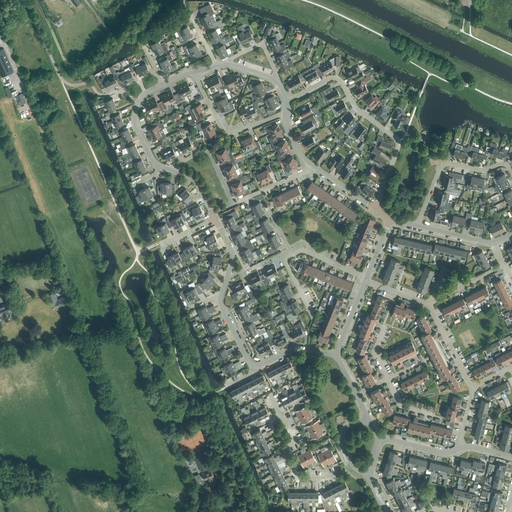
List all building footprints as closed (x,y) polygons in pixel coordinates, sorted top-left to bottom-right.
[(210,4),(199,9),(203,17),(201,18),(203,23),(211,19),(214,17),(212,13),(214,12),(210,4)] [(222,23),(220,20),(216,22),(214,17),(211,19),(203,23),(205,28),(212,25),(213,27),(222,23)] [(216,29),(220,27),(225,25),(224,22),(222,23),(213,27),(214,30),(208,33),(211,38),(218,34),(216,29)] [(181,23),(172,28),(174,32),(177,31),(179,36),(182,34),(182,35),(190,31),(187,26),(183,28),(181,23)] [(245,30),(243,24),(241,25),(248,41),(253,38),(251,33),(252,32),(250,28),(245,30)] [(248,41),(241,25),(238,27),(237,28),(238,30),(239,30),(240,32),(238,33),(243,43),(248,41)] [(185,39),(181,41),(182,44),(188,41),(186,39),(192,36),(190,31),(182,35),(185,39)] [(228,35),(225,37),(224,37),(222,32),(218,34),(211,38),(213,43),(219,40),(220,42),(226,40),(230,38),(228,35)] [(279,33),(276,34),(270,37),(271,40),(268,41),(271,46),(279,42),(278,40),(281,38),(279,33)] [(151,44),(153,49),(161,45),(159,40),(165,37),(164,34),(155,38),(157,41),(151,44)] [(227,46),(225,43),(227,42),(226,40),(220,42),(222,45),(216,48),(218,53),(226,49),(225,47),(227,46)] [(284,44),(280,45),(279,42),(271,46),(273,51),(276,50),(277,53),(286,49),(284,44)] [(161,45),(153,49),(156,54),(162,51),(163,54),(169,51),(167,48),(165,43),(161,45)] [(189,44),(183,47),(185,50),(187,49),(189,53),(191,52),(199,49),(196,44),(190,47),(189,44)] [(14,72),(4,48),(0,49),(0,74),(1,77),(14,72)] [(193,57),(190,59),(191,62),(197,59),(195,57),(201,53),(199,49),(191,52),(193,57)] [(228,54),(226,49),(218,53),(221,58),(227,55),(228,58),(234,55),(232,52),(228,54)] [(287,52),(286,49),(277,53),(278,56),(276,57),(278,62),(286,58),(290,57),(290,56),(291,56),(289,51),(288,52),(288,51),(287,52)] [(173,59),(171,56),(170,53),(164,56),(166,59),(160,62),(162,67),(170,63),(169,60),(173,59)] [(336,57),(334,57),(330,60),(330,61),(325,64),(330,71),(335,69),(333,66),(336,65),(336,66),(340,66),(340,56),(336,56),(336,57)] [(146,65),(149,63),(146,57),(143,58),(145,63),(141,65),(144,73),(149,71),(146,65)] [(291,60),(288,61),(286,58),(278,62),(280,68),(283,66),(284,69),(294,65),(291,60)] [(144,73),(141,65),(136,68),(133,63),(131,64),(131,65),(134,71),(136,70),(140,76),(144,73)] [(170,63),(162,67),(165,72),(171,69),(172,71),(178,69),(176,66),(175,64),(171,66),(170,63)] [(330,71),(325,64),(320,66),(318,63),(316,64),(321,73),(323,72),(325,74),(330,71)] [(321,73),(316,64),(313,66),(313,67),(308,69),(310,72),(314,80),(319,77),(318,75),(321,73)] [(134,78),(131,72),(134,71),(131,65),(128,67),(124,69),(126,73),(125,73),(129,81),(134,78)] [(364,76),(361,72),(358,73),(355,68),(346,73),(349,80),(357,76),(358,79),(364,76)] [(309,83),(314,80),(310,72),(308,69),(301,74),(304,80),(305,82),(308,80),(309,83)] [(129,81),(125,73),(124,70),(119,73),(119,72),(118,72),(117,70),(115,71),(116,73),(118,77),(119,79),(121,77),(124,83),(129,81)] [(115,78),(118,77),(116,73),(115,71),(113,72),(112,72),(114,76),(110,79),(113,87),(118,84),(115,78)] [(235,74),(230,76),(235,85),(237,84),(238,86),(241,85),(244,86),(246,79),(242,77),(238,79),(235,74)] [(301,81),(304,80),(301,74),(298,75),(298,76),(293,79),(298,87),(303,84),(301,81)] [(217,76),(212,78),(217,87),(219,86),(220,89),(223,87),(223,88),(226,87),(225,84),(222,79),(220,80),(217,76)] [(235,85),(230,76),(225,78),(227,83),(225,84),(226,87),(228,91),(233,89),(232,86),(235,85)] [(99,79),(97,80),(101,88),(104,86),(107,86),(108,89),(113,87),(110,79),(105,81),(103,77),(99,79)] [(217,87),(212,78),(207,81),(213,92),(215,91),(214,89),(217,87)] [(298,87),(293,79),(288,82),(288,81),(285,82),(288,88),(291,87),(292,89),(298,87)] [(368,92),(364,84),(364,85),(361,80),(355,83),(358,88),(354,90),(358,97),(368,92)] [(253,89),(255,92),(264,87),(261,82),(257,84),(255,82),(248,85),(251,90),(253,89)] [(195,86),(190,88),(187,83),(182,85),(187,94),(190,93),(190,94),(193,95),(197,92),(195,86)] [(187,94),(182,85),(177,88),(180,92),(177,94),(181,102),(185,99),(185,98),(184,96),(187,94)] [(333,91),(331,86),(324,90),(327,95),(328,95),(331,101),(339,96),(336,90),(333,91)] [(266,92),(264,87),(255,92),(256,94),(253,95),(256,100),(260,99),(262,98),(260,95),(266,92)] [(181,102),(177,94),(174,95),(171,91),(166,93),(171,102),(174,101),(175,103),(176,104),(181,102)] [(171,102),(166,93),(161,96),(164,100),(161,102),(165,110),(168,108),(166,105),(171,102)] [(26,103),(22,94),(16,96),(20,105),(26,103)] [(228,102),(226,100),(230,98),(229,96),(228,96),(226,94),(219,97),(221,100),(216,102),(219,107),(228,102)] [(268,95),(262,98),(260,99),(261,101),(262,101),(262,102),(263,103),(264,103),(265,103),(266,102),(267,105),(276,100),(274,95),(269,97),(268,95)] [(368,106),(372,110),(380,101),(376,96),(374,98),(372,95),(370,96),(370,97),(369,97),(368,98),(368,99),(366,102),(366,101),(368,103),(368,104),(369,105),(368,106)] [(98,101),(100,104),(101,106),(106,104),(107,107),(115,103),(113,98),(106,101),(105,98),(98,101)] [(165,110),(161,102),(157,103),(155,99),(150,101),(155,111),(158,110),(159,111),(161,110),(161,111),(165,110)] [(278,105),(276,100),(267,105),(268,107),(266,109),(268,114),(274,111),(272,108),(278,105)] [(155,111),(150,101),(145,104),(148,110),(145,112),(149,118),(152,117),(150,113),(155,111)] [(254,106),(249,108),(253,117),(258,115),(256,110),(258,109),(255,101),(252,103),(254,106)] [(229,105),(228,102),(219,107),(221,112),(226,109),(227,112),(235,108),(233,103),(229,105)] [(347,108),(344,102),(337,105),(336,102),(330,105),(332,109),(335,107),(339,113),(347,108)] [(117,108),(115,103),(107,107),(109,111),(105,113),(106,116),(110,114),(112,114),(111,111),(117,108)] [(203,108),(201,103),(195,106),(194,103),(185,107),(187,110),(189,109),(191,114),(203,108)] [(385,106),(381,103),(375,110),(378,112),(376,114),(386,122),(386,121),(385,120),(388,116),(384,113),(386,110),(383,108),(385,106)] [(253,117),(249,108),(247,105),(240,109),(243,116),(246,115),(248,119),(253,117)] [(311,109),(309,105),(305,107),(305,106),(302,108),(302,109),(298,111),(302,117),(312,112),(313,115),(320,111),(317,106),(311,109)] [(206,113),(203,108),(191,114),(193,119),(188,121),(190,125),(191,124),(200,120),(198,117),(206,113)] [(404,123),(407,118),(400,115),(402,112),(396,109),(393,116),(396,118),(393,125),(401,128),(403,123),(404,123)] [(108,125),(114,122),(122,118),(120,113),(112,117),(110,114),(106,116),(105,117),(106,120),(112,118),(113,120),(107,123),(108,125)] [(358,120),(352,114),(345,121),(349,125),(344,131),(347,134),(356,123),(354,121),(356,119),(358,120)] [(319,126),(313,115),(307,119),(309,122),(301,126),(305,133),(319,126)] [(124,124),(122,118),(114,122),(116,127),(112,129),(113,132),(114,131),(119,129),(118,126),(124,124)] [(340,127),(344,122),(341,119),(336,124),(340,127)] [(154,127),(148,130),(150,135),(159,130),(162,129),(165,128),(162,122),(160,123),(159,121),(152,124),(154,127)] [(211,123),(205,126),(203,121),(196,125),(200,131),(199,132),(200,135),(203,133),(213,128),(211,123)] [(280,129),(278,124),(272,127),(271,124),(263,127),(264,129),(261,131),(262,133),(266,132),(269,131),(271,133),(280,129)] [(367,129),(361,125),(357,131),(354,129),(349,135),(355,139),(357,136),(360,139),(367,129)] [(113,132),(110,133),(111,136),(115,134),(120,132),(122,137),(130,133),(128,128),(122,131),(121,128),(119,129),(114,131),(113,132)] [(210,136),(216,133),(213,128),(203,133),(204,136),(203,138),(205,142),(212,139),(210,136)] [(159,130),(150,135),(153,140),(159,137),(160,140),(167,137),(164,132),(162,129),(159,130)] [(276,137),(282,134),(282,133),(282,132),(281,130),(280,130),(280,129),(271,133),(272,136),(269,138),(271,143),(277,140),(276,137)] [(133,138),(130,133),(122,137),(119,138),(122,143),(119,144),(121,147),(128,144),(126,141),(133,138)] [(190,142),(193,140),(190,135),(187,136),(189,139),(184,142),(188,151),(194,148),(190,142)] [(251,136),(250,136),(248,137),(247,138),(253,151),(256,150),(261,147),(258,141),(255,142),(252,136),(251,136)] [(313,139),(316,138),(315,136),(312,137),(304,142),(307,147),(312,145),(312,146),(316,144),(313,139)] [(389,150),(391,144),(382,141),(383,138),(378,136),(376,142),(381,144),(380,147),(389,150)] [(251,147),(247,138),(246,139),(245,138),(243,139),(243,140),(242,141),(245,147),(242,148),(245,155),(253,151),(251,147)] [(188,151),(184,142),(181,143),(179,140),(174,143),(177,148),(180,147),(183,153),(188,151)] [(288,146),(285,140),(279,143),(277,140),(271,143),(273,148),(275,148),(276,151),(278,150),(288,146)] [(174,150),(176,149),(173,143),(171,145),(172,148),(167,150),(172,159),(177,157),(174,150)] [(222,150),(216,153),(218,158),(228,154),(232,152),(228,143),(221,147),(222,150)] [(458,157),(461,149),(455,148),(456,145),(452,143),(450,150),(454,151),(453,155),(458,157)] [(496,156),(499,149),(493,147),(495,144),(491,143),(489,150),(492,151),(491,154),(496,156)] [(128,144),(121,147),(122,149),(124,149),(126,154),(129,152),(137,149),(135,144),(129,146),(128,144)] [(468,156),(469,154),(471,146),(468,145),(467,148),(462,146),(461,149),(458,157),(464,159),(465,155),(468,156)] [(283,154),(290,151),(288,146),(278,150),(280,153),(276,155),(278,160),(285,157),(283,154)] [(476,160),(479,152),(480,150),(480,149),(474,147),(471,146),(469,154),(472,155),(471,158),(476,160)] [(375,155),(372,160),(370,158),(369,159),(368,158),(367,160),(372,164),(374,161),(381,166),(385,159),(379,154),(381,152),(374,147),(371,152),(375,155)] [(327,157),(331,152),(328,150),(326,152),(321,148),(315,157),(320,161),(324,155),(327,157)] [(506,156),(508,149),(503,148),(502,150),(499,149),(496,156),(502,158),(503,155),(506,156)] [(139,154),(137,149),(129,152),(126,154),(128,158),(124,160),(125,163),(127,162),(134,159),(133,156),(139,154)] [(489,150),(486,149),(485,152),(480,150),(479,152),(476,160),(482,161),(483,159),(486,160),(489,150)] [(172,159),(167,150),(162,153),(166,162),(172,159)] [(353,160),(351,159),(355,153),(352,151),(344,163),(347,166),(349,167),(353,160)] [(230,158),(228,154),(218,158),(221,163),(227,160),(229,163),(235,160),(234,157),(230,158)] [(336,160),(332,157),(329,160),(330,161),(327,165),(332,169),(336,163),(339,165),(344,158),(339,155),(336,160)] [(295,162),(293,157),(286,160),(285,157),(278,160),(280,163),(284,161),(286,166),(295,162)] [(136,162),(134,159),(127,162),(129,165),(134,163),(136,168),(144,164),(142,159),(136,162)] [(239,168),(237,163),(235,160),(229,163),(230,166),(224,169),(226,174),(238,168),(239,168)] [(297,167),(295,162),(286,166),(283,168),(284,171),(286,176),(292,173),(291,170),(297,167)] [(146,169),(144,164),(136,168),(138,172),(133,175),(134,178),(141,175),(140,172),(146,169)] [(269,172),(272,171),(269,164),(266,166),(267,169),(262,172),(267,181),(272,179),(269,172)] [(346,179),(350,174),(352,176),(355,169),(350,166),(350,167),(349,167),(347,166),(341,175),(346,179)] [(379,170),(373,166),(370,170),(371,171),(368,176),(375,182),(379,176),(376,174),(379,170)] [(243,176),(241,173),(238,168),(226,174),(228,179),(235,176),(236,179),(243,176)] [(267,181),(262,172),(257,174),(256,170),(252,172),(255,178),(258,177),(261,183),(267,181)] [(455,183),(456,178),(461,179),(462,175),(454,173),(453,177),(445,175),(443,181),(455,183)] [(496,177),(499,183),(507,179),(504,173),(500,175),(498,173),(493,176),(494,178),(496,177)] [(245,175),(243,176),(236,179),(238,182),(231,185),(233,190),(243,186),(241,183),(247,179),(245,175)] [(475,190),(476,186),(478,178),(472,176),(471,180),(468,180),(466,188),(469,189),(475,190)] [(484,190),(485,185),(483,184),(484,179),(478,178),(476,186),(479,187),(478,191),(484,192),(484,190)] [(310,192),(319,180),(317,179),(314,183),(312,181),(307,189),(310,192)] [(361,190),(370,196),(374,190),(369,186),(371,183),(365,179),(363,182),(366,184),(364,186),(362,186),(361,188),(362,189),(361,190)] [(510,184),(507,179),(499,183),(495,185),(496,186),(495,187),(498,193),(501,192),(506,189),(505,187),(510,184)] [(314,194),(320,186),(318,185),(320,182),(319,180),(310,192),(314,194)] [(454,188),(455,183),(443,181),(442,186),(452,188),(451,191),(455,192),(459,193),(460,190),(454,188)] [(172,182),(166,183),(166,191),(170,191),(170,193),(175,193),(175,185),(172,185),(172,182)] [(167,195),(166,191),(166,183),(160,183),(161,186),(158,186),(158,194),(162,193),(162,195),(166,194),(166,195),(167,195)] [(302,194),(298,186),(296,187),(294,183),(292,184),(297,196),(302,194)] [(297,196),(292,184),(290,185),(291,189),(289,190),(293,198),(297,196)] [(318,197),(326,186),(324,184),(322,188),(320,186),(314,194),(318,197)] [(144,189),(148,197),(149,200),(150,199),(153,197),(153,196),(156,194),(153,188),(150,189),(149,186),(144,189)] [(250,189),(244,189),(243,186),(233,190),(234,191),(233,192),(234,194),(235,194),(236,196),(242,193),(244,196),(252,192),(250,189)] [(322,200),(327,192),(325,190),(328,187),(326,186),(318,197),(322,200)] [(293,198),(289,190),(287,191),(285,187),(283,188),(289,200),(293,198)] [(184,198),(190,193),(186,188),(184,190),(182,188),(176,194),(180,197),(181,196),(184,198)] [(289,200),(283,188),(281,189),(283,193),(281,194),(283,198),(285,202),(289,200)] [(140,194),(138,195),(141,202),(145,200),(146,201),(149,200),(148,197),(144,189),(139,191),(140,194)] [(511,189),(508,192),(506,189),(501,192),(502,195),(504,193),(507,199),(511,196),(511,189)] [(325,202),(334,191),(332,190),(329,193),(327,192),(322,200),(325,202)] [(448,199),(450,194),(454,195),(455,192),(451,191),(447,190),(447,193),(438,191),(437,197),(448,199)] [(329,205),(335,197),(333,196),(335,192),(334,191),(325,202),(329,205)] [(190,193),(184,198),(181,201),(184,203),(185,203),(188,206),(194,201),(192,199),(194,197),(190,193)] [(270,204),(283,198),(281,194),(279,195),(278,193),(275,195),(275,196),(272,197),(273,200),(269,202),(270,204)] [(333,208),(341,196),(339,195),(337,199),(335,197),(329,205),(333,208)] [(337,210),(342,202),(340,201),(343,197),(341,196),(333,208),(337,210)] [(447,204),(448,199),(437,197),(436,202),(444,204),(444,207),(443,207),(449,208),(450,208),(451,204),(447,204)] [(285,202),(283,198),(270,204),(271,206),(275,204),(276,206),(279,205),(280,206),(283,204),(283,203),(285,202)] [(340,213),(349,201),(347,200),(344,204),(342,202),(337,210),(340,213)] [(344,216),(350,208),(348,206),(350,203),(349,201),(340,213),(344,216)] [(251,206),(254,212),(262,207),(260,202),(251,206)] [(202,210),(200,205),(198,206),(196,204),(189,207),(191,212),(193,211),(194,214),(202,210)] [(348,218),(356,207),(354,205),(352,209),(350,208),(344,216),(348,218)] [(448,211),(449,208),(443,207),(444,207),(440,206),(440,209),(432,207),(430,213),(439,215),(440,212),(443,213),(444,210),(448,211)] [(259,215),(265,212),(262,207),(254,212),(255,214),(252,215),(253,218),(255,221),(260,218),(259,215)] [(355,212),(358,208),(356,207),(348,218),(352,221),(357,213),(355,212)] [(202,217),(205,215),(202,210),(194,214),(195,214),(191,216),(192,216),(193,219),(195,219),(197,223),(204,219),(202,217)] [(238,216),(237,214),(236,211),(234,212),(233,211),(229,214),(230,217),(224,220),(227,225),(236,221),(235,219),(238,217),(238,216)] [(186,219),(183,212),(178,214),(179,216),(176,218),(180,225),(185,223),(184,220),(186,219)] [(457,225),(459,217),(454,215),(454,213),(451,212),(450,218),(453,219),(451,224),(457,225)] [(467,222),(470,213),(467,213),(466,218),(459,217),(457,225),(464,227),(465,222),(467,222)] [(475,229),(477,221),(471,219),(472,214),(470,213),(467,222),(470,223),(469,228),(475,229)] [(169,216),(166,217),(167,220),(171,227),(174,225),(175,228),(180,225),(176,218),(173,219),(172,218),(170,218),(169,216)] [(375,222),(376,220),(367,216),(365,221),(378,226),(379,224),(375,222)] [(268,218),(262,221),(260,218),(255,221),(258,227),(260,225),(262,228),(270,223),(268,218)] [(502,225),(505,224),(502,218),(499,220),(500,222),(495,224),(499,232),(505,230),(502,225)] [(487,220),(484,220),(481,219),(480,221),(477,221),(475,229),(481,231),(482,226),(485,226),(487,220)] [(162,220),(159,222),(161,225),(165,233),(170,230),(168,228),(171,227),(167,220),(163,222),(162,220)] [(244,222),(238,225),(236,221),(227,225),(230,230),(236,227),(237,230),(244,227),(247,225),(247,224),(245,225),(244,222)] [(267,231),(273,228),(270,223),(262,228),(264,233),(260,235),(262,237),(268,234),(267,231)] [(499,232),(495,224),(489,227),(488,225),(486,226),(489,232),(491,231),(493,235),(499,232)] [(165,233),(161,225),(157,227),(157,225),(152,227),(153,229),(156,228),(160,235),(165,233)] [(371,231),(372,228),(363,225),(362,229),(374,234),(375,232),(371,231)] [(244,237),(241,231),(245,230),(244,227),(237,230),(238,233),(232,236),(235,241),(244,237)] [(395,236),(393,244),(398,245),(400,238),(402,231),(399,230),(398,237),(395,236)] [(210,233),(201,237),(203,241),(207,239),(209,243),(217,239),(214,234),(212,235),(210,233)] [(368,239),(369,237),(360,233),(358,238),(371,243),(372,241),(368,239)] [(276,234),(270,237),(268,234),(262,237),(264,243),(266,242),(269,241),(270,244),(278,239),(276,234)] [(250,240),(249,240),(248,240),(248,239),(247,239),(246,239),(245,239),(244,237),(235,241),(238,246),(242,244),(244,247),(252,243),(250,240)] [(209,243),(206,244),(208,250),(210,249),(211,251),(218,248),(217,245),(219,244),(217,239),(209,243)] [(275,247),(281,244),(278,239),(270,244),(271,246),(268,247),(269,249),(268,250),(270,254),(277,251),(275,247)] [(364,248),(365,246),(356,242),(355,246),(368,251),(368,249),(364,248)] [(254,248),(253,246),(252,243),(244,247),(245,249),(240,252),(243,257),(252,253),(251,250),(253,249),(254,248)] [(201,252),(197,246),(194,247),(193,244),(188,247),(192,255),(194,258),(197,256),(197,255),(201,252)] [(192,255),(188,247),(183,249),(184,252),(182,253),(184,258),(185,260),(186,262),(190,260),(189,256),(192,255)] [(352,265),(357,252),(353,250),(352,253),(351,252),(349,256),(351,256),(349,259),(352,260),(350,264),(352,265)] [(475,254),(477,259),(485,255),(482,250),(475,254)] [(184,258),(182,253),(179,255),(178,252),(173,255),(177,262),(180,261),(181,262),(185,260),(184,258)] [(213,258),(213,261),(221,262),(222,257),(221,257),(220,252),(214,253),(212,253),(211,258),(213,258)] [(361,256),(362,254),(357,252),(352,265),(354,266),(356,262),(358,263),(359,260),(361,261),(362,257),(361,256)] [(254,258),(252,253),(243,257),(246,262),(254,258)] [(177,262),(173,255),(168,257),(169,260),(167,261),(170,268),(175,266),(174,264),(177,262)] [(487,260),(485,255),(477,259),(480,264),(487,260)] [(398,267),(400,261),(391,258),(389,264),(398,267)] [(490,265),(487,260),(480,264),(482,269),(490,265)] [(221,268),(221,262),(213,261),(209,261),(209,265),(210,265),(210,270),(212,270),(218,272),(217,272),(218,268),(221,268)] [(308,269),(310,265),(307,264),(308,263),(304,261),(304,263),(301,261),(300,264),(296,262),(295,264),(308,269)] [(310,275),(315,263),(313,262),(312,266),(310,265),(308,269),(306,274),(310,275)] [(308,269),(295,264),(294,266),(298,268),(297,270),(300,271),(299,273),(303,274),(304,273),(306,274),(308,269)] [(396,273),(398,267),(389,264),(387,269),(396,273)] [(274,265),(269,268),(273,276),(279,274),(280,278),(284,276),(281,269),(277,271),(274,265)] [(319,279),(324,266),(322,265),(320,269),(318,268),(315,277),(319,279)] [(432,276),(434,270),(425,266),(423,272),(432,276)] [(273,276),(269,268),(264,270),(267,276),(264,278),(267,284),(270,283),(270,282),(272,281),(270,278),(273,276)] [(327,282),(333,269),(330,269),(329,273),(327,272),(323,281),(327,282)] [(393,278),(396,273),(387,269),(384,275),(393,278)] [(206,274),(203,277),(205,279),(211,285),(215,280),(213,279),(215,276),(209,271),(207,274),(206,274)] [(336,286),(341,273),(339,272),(337,276),(335,275),(332,284),(336,286)] [(430,281),(432,276),(423,272),(421,278),(430,281)] [(267,284),(264,278),(261,279),(258,273),(253,276),(258,284),(263,282),(265,286),(267,284)] [(344,289),(350,276),(347,275),(346,280),(344,279),(340,288),(344,289)] [(391,284),(393,278),(384,275),(382,281),(391,284)] [(258,284),(253,276),(248,278),(252,287),(258,284)] [(427,287),(430,281),(421,278),(418,283),(427,287)] [(211,285),(205,279),(203,282),(201,280),(198,284),(204,289),(206,287),(208,289),(211,285)] [(504,284),(501,279),(494,283),(494,281),(490,283),(492,286),(495,285),(496,287),(496,288),(504,284)] [(247,290),(242,281),(237,284),(242,292),(247,290)] [(188,287),(194,298),(199,295),(197,293),(202,290),(198,286),(197,286),(197,285),(195,285),(193,282),(188,284),(190,287),(188,287)] [(425,293),(427,287),(418,283),(416,289),(425,293)] [(242,292),(237,284),(232,286),(235,293),(231,295),(234,301),(238,299),(237,295),(242,292)] [(280,295),(291,289),(288,284),(278,289),(280,295)] [(506,289),(504,284),(496,288),(496,287),(493,289),(494,291),(497,290),(498,293),(499,293),(506,289)] [(486,286),(480,289),(484,296),(485,296),(487,295),(489,298),(489,297),(490,299),(493,298),(492,296),(490,293),(489,293),(486,286)] [(194,298),(188,287),(181,291),(180,292),(180,293),(180,294),(182,298),(183,298),(183,299),(184,299),(185,298),(187,297),(189,300),(194,298)] [(293,295),(291,289),(280,295),(283,300),(281,301),(282,304),(289,300),(287,298),(293,295)] [(484,296),(480,289),(475,292),(479,299),(480,299),(481,301),(486,299),(485,296),(484,296)] [(509,295),(506,289),(499,293),(498,293),(496,294),(497,296),(500,295),(501,298),(509,295)] [(70,303),(67,295),(57,299),(55,292),(48,295),(51,302),(53,301),(55,305),(58,304),(59,307),(70,303)] [(479,299),(475,292),(470,294),(474,302),(474,301),(476,304),(481,301),(480,299),(479,299)] [(474,302),(470,294),(465,297),(469,304),(472,303),(473,305),(476,304),(474,301),(474,302)] [(332,295),(330,300),(333,301),(346,306),(346,304),(342,302),(343,300),(332,295)] [(384,301),(386,298),(378,295),(376,300),(384,303),(384,304),(387,305),(390,306),(391,304),(384,301)] [(511,300),(509,295),(501,298),(498,299),(499,302),(502,300),(504,303),(511,300)] [(466,305),(463,298),(457,301),(461,308),(462,311),(464,310),(463,307),(466,305)] [(17,307),(15,300),(14,300),(15,302),(9,304),(9,303),(3,305),(4,306),(0,306),(0,315),(4,314),(7,321),(12,319),(9,312),(12,311),(12,309),(17,307)] [(290,310),(299,305),(296,300),(290,303),(289,300),(282,304),(284,307),(287,305),(290,310)] [(382,308),(384,304),(384,303),(376,300),(374,305),(382,308)] [(511,305),(511,301),(511,300),(504,303),(501,304),(502,307),(505,305),(506,309),(509,308),(509,307),(511,305)] [(461,308),(457,301),(452,303),(456,311),(455,311),(457,314),(459,312),(458,310),(461,308)] [(456,311),(452,303),(447,306),(451,313),(450,313),(452,316),(454,315),(453,312),(455,311),(456,311)] [(200,315),(215,307),(214,305),(207,308),(206,306),(197,310),(200,315)] [(297,313),(301,310),(299,305),(290,310),(292,313),(287,315),(289,320),(298,316),(297,313)] [(339,311),(340,308),(331,305),(329,309),(342,314),(343,312),(339,311)] [(380,313),(382,308),(374,305),(372,310),(380,313)] [(406,309),(396,305),(392,315),(402,319),(404,314),(406,309)] [(236,310),(239,315),(248,311),(245,306),(236,310)] [(451,313),(447,306),(442,308),(445,315),(444,316),(446,319),(449,318),(448,315),(450,313),(451,313)] [(210,313),(216,310),(215,307),(200,315),(202,320),(211,316),(210,313)] [(408,316),(412,309),(406,307),(406,309),(404,314),(408,316)] [(414,319),(417,311),(412,309),(408,316),(414,319)] [(249,320),(259,315),(257,313),(253,315),(251,310),(248,311),(239,315),(242,321),(247,318),(249,320)] [(377,319),(380,313),(372,310),(370,315),(376,318),(377,319)] [(335,319),(336,317),(327,313),(326,318),(339,323),(340,321),(335,319)] [(368,338),(376,318),(370,315),(366,314),(357,334),(362,336),(362,335),(368,338)] [(256,327),(253,322),(260,318),(259,315),(249,320),(250,323),(244,326),(247,331),(256,327)] [(417,319),(419,324),(426,320),(424,315),(417,319)] [(207,329),(222,321),(220,319),(214,322),(213,320),(204,324),(207,329)] [(429,325),(426,320),(419,324),(422,329),(429,325)] [(217,327),(223,324),(222,321),(207,329),(209,334),(218,329),(217,327)] [(300,338),(305,335),(303,331),(302,329),(305,328),(301,321),(293,325),(295,329),(300,338)] [(332,328),(333,326),(324,322),(322,326),(335,331),(336,329),(332,328)] [(431,330),(429,325),(422,329),(424,334),(429,331),(430,331),(431,330)] [(259,336),(266,332),(264,327),(260,329),(259,328),(257,329),(256,327),(247,331),(250,337),(257,333),(259,336)] [(281,335),(279,336),(283,345),(288,342),(285,336),(288,335),(285,329),(282,330),(283,332),(280,333),(281,335)] [(300,338),(295,329),(290,332),(294,341),(300,338)] [(320,345),(325,332),(321,331),(320,333),(318,332),(317,336),(318,337),(317,339),(319,340),(318,344),(320,345)] [(424,334),(420,336),(429,355),(431,355),(432,357),(433,359),(441,354),(440,352),(430,331),(429,331),(424,334)] [(328,336),(329,334),(325,332),(320,345),(322,346),(324,342),(326,343),(327,340),(328,341),(330,337),(328,336)] [(212,343),(227,336),(226,333),(219,336),(218,334),(211,337),(210,335),(207,337),(208,340),(210,339),(212,343)] [(370,338),(368,338),(362,335),(362,336),(360,340),(367,343),(370,338)] [(213,349),(214,351),(217,349),(216,347),(223,344),(222,342),(228,338),(227,336),(212,343),(214,348),(213,349)] [(267,353),(263,344),(261,346),(259,343),(262,341),(260,339),(258,336),(255,337),(257,340),(256,340),(258,343),(257,345),(258,347),(255,349),(256,351),(259,350),(262,356),(267,353)] [(272,343),(270,339),(269,336),(265,338),(265,342),(265,343),(263,344),(267,353),(273,350),(270,345),(272,343)] [(283,345),(279,336),(274,339),(278,348),(283,345)] [(365,348),(367,343),(360,340),(358,345),(365,348)] [(393,363),(416,351),(411,341),(388,353),(391,358),(392,361),(393,363)] [(363,354),(365,348),(358,345),(356,351),(363,354)] [(217,353),(219,357),(234,350),(233,347),(226,350),(225,348),(218,351),(217,349),(214,351),(215,354),(217,353)] [(229,355),(235,352),(234,350),(219,357),(221,362),(230,358),(229,355)] [(506,353),(506,352),(505,350),(503,351),(504,354),(501,355),(504,363),(510,360),(506,353)] [(501,355),(500,352),(498,353),(499,356),(495,358),(499,365),(504,363),(501,355)] [(451,374),(441,354),(433,359),(432,360),(441,379),(446,377),(451,374)] [(358,359),(360,364),(367,360),(365,355),(358,359)] [(488,362),(492,369),(497,366),(493,359),(490,361),(488,358),(486,359),(487,362),(488,362)] [(370,365),(367,360),(360,364),(363,369),(370,365)] [(226,371),(241,363),(240,361),(233,364),(232,362),(223,366),(226,371)] [(290,361),(284,364),(291,377),(293,376),(291,371),(294,370),(290,361)] [(487,362),(485,363),(483,361),(481,362),(482,365),(483,364),(487,372),(492,369),(488,362),(487,362)] [(236,369),(242,366),(241,363),(226,371),(228,376),(237,371),(236,369)] [(482,365),(480,366),(478,363),(476,364),(477,367),(478,367),(481,374),(487,372),(483,364),(482,365)] [(291,377),(284,364),(279,367),(283,375),(286,373),(289,378),(291,377)] [(372,370),(370,365),(363,369),(365,373),(365,374),(370,371),(371,371),(372,370)] [(478,367),(477,367),(474,369),(473,366),(470,367),(472,371),(473,370),(476,377),(481,374),(478,367)] [(283,375),(279,367),(274,370),(280,382),(282,381),(280,377),(283,375)] [(280,382),(274,370),(268,372),(272,381),(276,379),(278,383),(280,382)] [(425,370),(420,373),(424,380),(429,378),(425,370)] [(375,381),(371,371),(370,371),(365,374),(365,373),(361,376),(366,386),(375,381)] [(424,380),(420,373),(415,375),(419,383),(424,380)] [(453,373),(451,374),(446,377),(448,382),(455,378),(453,373)] [(263,375),(257,378),(264,391),(264,390),(266,389),(264,385),(267,383),(263,375)] [(419,383),(415,375),(410,378),(414,385),(419,383)] [(264,391),(257,378),(252,381),(256,389),(259,387),(262,392),(264,391)] [(414,385),(410,378),(406,380),(409,387),(414,385)] [(458,383),(455,378),(448,382),(450,387),(458,383)] [(409,387),(406,380),(401,383),(404,390),(409,387)] [(256,389),(252,381),(247,383),(253,396),(255,395),(253,390),(256,389)] [(506,382),(501,384),(505,391),(510,389),(506,382)] [(253,396),(247,383),(241,386),(245,394),(249,393),(251,397),(253,396)] [(460,388),(458,383),(450,387),(453,392),(460,388)] [(295,385),(301,397),(307,395),(303,386),(301,384),(298,385),(297,384),(295,385)] [(505,391),(501,384),(497,387),(500,394),(505,391)] [(301,397),(295,385),(293,386),(295,390),(292,392),(296,400),(301,397)] [(245,394),(241,386),(236,389),(242,402),(244,400),(242,396),(245,394)] [(500,394),(497,387),(492,389),(495,396),(500,394)] [(374,403),(378,401),(378,400),(384,398),(379,388),(369,393),(374,403)] [(242,402),(236,389),(230,392),(235,400),(238,398),(240,403),(242,402)] [(296,400),(292,392),(289,393),(286,389),(284,390),(291,403),(296,400)] [(495,396),(492,389),(487,391),(490,399),(495,396)] [(291,403),(284,390),(282,391),(284,396),(281,397),(285,406),(291,403)] [(386,397),(384,398),(378,400),(378,401),(381,406),(388,402),(386,397)] [(391,406),(388,402),(381,406),(383,410),(391,406)] [(259,403),(257,404),(263,417),(269,414),(265,405),(261,407),(259,403)] [(263,417),(257,404),(255,405),(257,409),(254,411),(258,419),(263,417)] [(304,415),(313,410),(312,408),(308,410),(306,406),(301,408),(304,415)] [(393,411),(391,406),(383,410),(386,415),(393,411)] [(454,419),(457,409),(451,407),(446,406),(443,416),(454,419)] [(253,422),(246,409),(245,410),(244,407),(241,409),(242,412),(244,411),(246,415),(242,417),(242,418),(243,420),(244,420),(245,420),(247,425),(253,422)] [(258,419),(254,411),(251,413),(248,408),(246,409),(253,422),(258,419)] [(304,415),(301,408),(295,411),(297,416),(294,417),(295,419),(304,415)] [(313,418),(311,414),(314,412),(313,410),(304,415),(307,421),(313,418)] [(307,421),(304,415),(295,419),(296,421),(299,420),(302,424),(307,421)] [(430,426),(410,420),(409,420),(408,426),(407,431),(428,436),(429,432),(430,426)] [(315,430),(324,425),(323,423),(319,425),(317,421),(312,423),(315,430)] [(315,430),(312,423),(306,426),(308,430),(305,432),(306,434),(315,430)] [(321,429),(325,427),(324,425),(315,430),(318,436),(324,433),(321,429)] [(254,439),(267,433),(266,431),(263,432),(263,433),(262,433),(260,430),(252,434),(254,439)] [(318,436),(315,430),(306,434),(307,436),(310,435),(313,439),(318,436)] [(511,438),(511,436),(511,431),(504,430),(502,436),(511,438)] [(265,440),(264,437),(265,436),(265,437),(268,435),(267,433),(254,439),(257,445),(265,440)] [(510,444),(511,438),(502,436),(501,442),(510,444)] [(260,450),(273,444),(272,441),(268,443),(269,443),(267,444),(265,440),(257,445),(260,450)] [(509,450),(510,444),(501,442),(499,448),(509,450)] [(271,451),(269,448),(270,447),(271,447),(274,446),(273,444),(260,450),(263,455),(271,451)] [(324,447),(322,448),(327,457),(333,454),(330,448),(326,450),(324,447)] [(304,448),(302,449),(307,458),(313,455),(310,449),(306,451),(304,448)] [(327,457),(322,448),(320,449),(322,452),(318,455),(320,460),(327,457)] [(307,458),(302,449),(300,450),(302,453),(298,456),(300,461),(307,458)] [(390,450),(388,456),(401,460),(402,458),(397,456),(398,453),(390,450)] [(267,464),(280,457),(278,455),(275,457),(274,458),(272,454),(264,458),(267,464)] [(336,459),(333,454),(327,457),(331,466),(333,465),(332,461),(336,459)] [(208,469),(202,455),(195,458),(201,471),(208,469)] [(312,462),(316,460),(315,459),(317,458),(315,455),(314,456),(313,455),(307,458),(311,467),(313,466),(312,462)] [(400,463),(401,460),(388,456),(386,462),(394,465),(395,462),(400,463)] [(413,466),(415,457),(409,456),(407,464),(411,465),(409,470),(412,470),(413,466)] [(281,459),(280,457),(267,464),(270,469),(278,465),(276,461),(277,461),(278,461),(281,459)] [(331,466),(327,457),(320,460),(323,466),(328,463),(329,467),(331,466)] [(311,467),(307,458),(300,461),(303,467),(307,464),(309,468),(311,467)] [(419,479),(421,472),(422,468),(425,469),(427,460),(421,459),(418,472),(417,475),(417,478),(419,479)] [(464,474),(467,461),(461,459),(459,468),(462,469),(461,473),(464,474)] [(432,478),(433,475),(436,463),(430,461),(428,469),(431,470),(429,481),(431,482),(432,478)] [(473,462),(467,461),(464,474),(466,474),(468,470),(471,471),(471,468),(473,462)] [(485,476),(479,475),(480,470),(483,471),(485,463),(479,461),(476,474),(475,480),(483,482),(485,476)] [(394,468),(394,465),(386,462),(385,468),(397,472),(398,469),(394,468)] [(493,464),(492,467),(505,470),(507,464),(504,463),(498,462),(498,465),(493,464)] [(440,472),(442,464),(436,463),(433,475),(436,476),(437,472),(440,472)] [(272,474),(285,468),(284,466),(281,467),(281,468),(280,468),(278,465),(270,469),(272,474)] [(446,485),(447,479),(449,474),(452,475),(454,467),(448,466),(445,478),(443,484),(446,485)] [(504,476),(505,470),(492,467),(492,470),(496,471),(495,474),(504,476)] [(286,470),(285,468),(272,474),(275,480),(283,476),(281,472),(283,471),(283,472),(286,470)] [(396,475),(397,472),(385,468),(383,474),(391,476),(392,473),(396,475)] [(212,477),(209,478),(206,472),(202,474),(204,479),(199,481),(200,483),(203,482),(206,488),(215,485),(213,482),(214,481),(212,477)] [(278,485),(290,479),(289,477),(286,478),(286,479),(285,479),(283,476),(275,480),(278,485)] [(389,488),(400,482),(399,479),(395,481),(393,478),(386,482),(389,488)] [(501,488),(502,482),(489,478),(489,481),(490,482),(489,485),(501,488)] [(288,483),(292,481),(290,479),(278,485),(280,491),(289,486),(287,483),(288,482),(288,483)] [(345,482),(340,485),(346,497),(348,496),(346,492),(349,490),(345,482)] [(402,484),(400,482),(389,488),(391,493),(394,492),(399,489),(397,486),(402,484)] [(461,485),(458,484),(457,489),(454,488),(452,496),(458,498),(461,485)] [(346,497),(340,485),(334,487),(338,496),(342,494),(344,499),(346,497)] [(466,491),(466,488),(463,487),(464,485),(461,485),(458,498),(464,499),(466,491)] [(396,497),(408,491),(413,489),(412,486),(403,491),(401,488),(399,489),(394,492),(396,497)] [(338,496),(334,487),(329,490),(335,503),(337,502),(335,497),(338,496)] [(469,501),(473,488),(470,487),(469,492),(466,491),(464,499),(469,501)] [(335,503),(329,490),(323,493),(327,501),(331,500),(333,504),(335,503)] [(489,492),(488,494),(501,498),(502,492),(494,490),(493,493),(489,492)] [(409,494),(408,491),(396,497),(399,503),(407,499),(405,496),(409,494)] [(491,501),(499,504),(501,498),(488,494),(487,497),(488,497),(488,501),(491,501)] [(402,508),(414,502),(412,500),(411,497),(407,499),(399,503),(398,503),(400,507),(401,506),(402,508)] [(414,502),(402,508),(403,510),(402,511),(409,511),(412,510),(416,508),(415,505),(414,502)]
